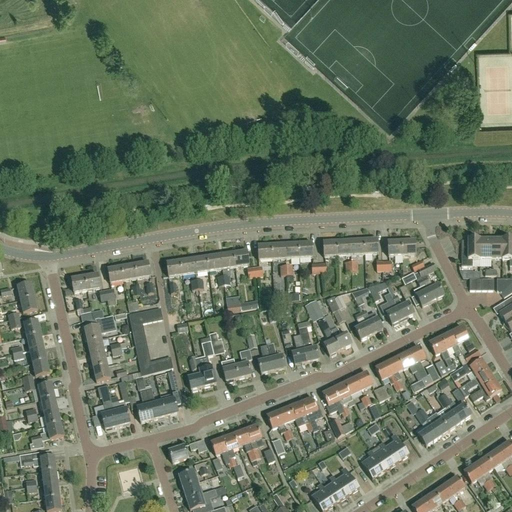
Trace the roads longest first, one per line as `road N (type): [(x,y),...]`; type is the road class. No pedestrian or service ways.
road 1 (tertiary): [(48,257),(289,220),(423,215)]
road 2 (residential): [(149,439),(314,376),(332,377),(467,308)]
road 3 (residential): [(88,455),(48,257)]
road 4 (residential): [(362,511),(511,411)]
